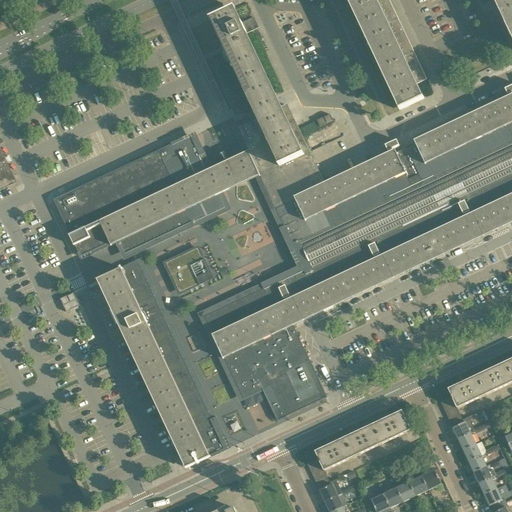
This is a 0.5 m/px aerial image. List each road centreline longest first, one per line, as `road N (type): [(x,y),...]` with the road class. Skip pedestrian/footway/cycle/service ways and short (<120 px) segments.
road 1 (residential): [(0,93),(201,0)]
road 2 (residential): [(369,142),(348,99),(305,99),(257,0)]
road 3 (secondary): [(0,72),(154,0)]
road 4 (tertiary): [(134,511),(278,445)]
road 5 (tertiary): [(278,445),(416,381)]
road 6 (residential): [(473,511),(416,381)]
